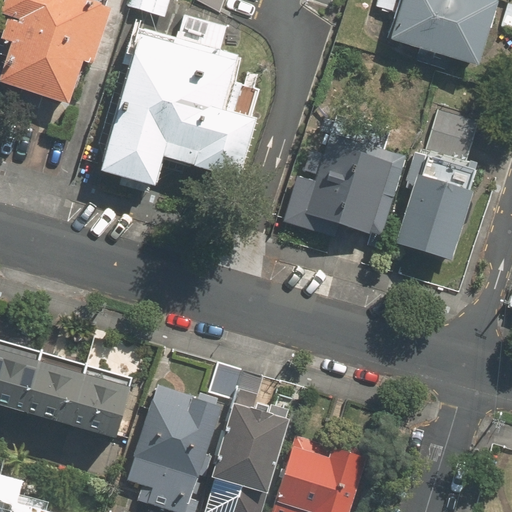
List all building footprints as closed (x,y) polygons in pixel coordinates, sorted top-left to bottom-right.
[(5,0),(1,13),(20,20),(19,23),(8,20),(2,39),(12,43),(0,80),(0,82),(68,103),(83,62),(94,65),(111,10),(94,4),(93,0),(5,0)] [(169,0),(128,0),(127,6),(164,19),(169,0)] [(495,2),(487,0),(378,0),(377,6),(398,13),(397,20),(391,40),(476,68),(495,2)] [(511,3),(509,3),(501,30),(511,33),(511,3)] [(176,41),(137,30),(132,45),(134,58),(102,169),(156,186),(163,157),(235,180),(253,121),(247,120),(256,91),(231,82),(239,59),(217,51),(226,27),(184,16),(176,41)] [(406,171),(416,174),(392,252),(450,270),(482,169),(469,165),(484,118),(436,103),(422,149),(414,146),(406,171)] [(330,116),(299,212),(374,237),(406,142),(330,116)] [(128,391),(132,377),(86,365),(41,353),(0,342),(0,403),(26,411),(72,423),(116,434),(128,391)] [(197,511),(227,400),(236,368),(217,363),(208,398),(154,384),(128,482),(140,485),(136,501),(177,511),(197,511)] [(262,511),(287,419),(230,404),(201,511),(262,511)] [(347,511),(363,454),(295,436),(274,511),(347,511)] [(0,511),(3,511),(4,508),(9,489),(0,486),(0,511)]
